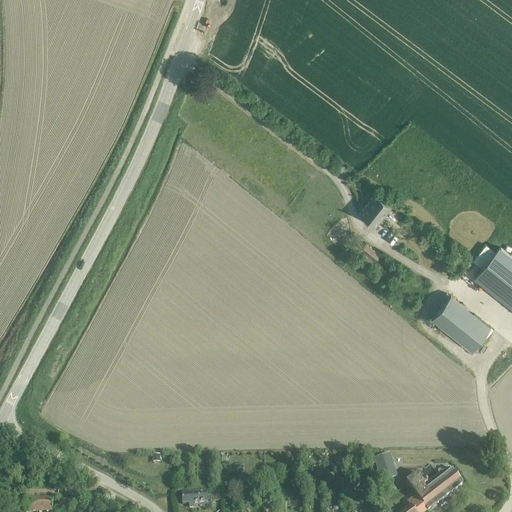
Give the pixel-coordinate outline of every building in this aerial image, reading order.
[(391,206),(375,193),(359,213),(374,226),(391,206)] [(374,260),(379,254),(365,242),(360,249),(374,260)] [(511,308),(511,257),(500,247),(475,279),(511,308)] [(471,350),(490,327),(450,295),(431,319),(471,350)] [(381,482),(397,478),(389,455),(374,460),(381,482)] [(426,511),(427,511),(462,485),(449,469),(426,485),(418,474),(406,484),(416,498),(426,511)] [(205,492),(199,493),(181,494),(182,505),(189,504),(189,509),(194,508),(194,504),(220,502),(220,495),(210,496),(206,497),(205,492)] [(86,509),(86,498),(69,498),(69,509),(86,509)] [(426,511),(416,498),(408,504),(410,507),(402,511),(426,511)] [(51,511),(52,499),(24,499),(24,511),(51,511)]
